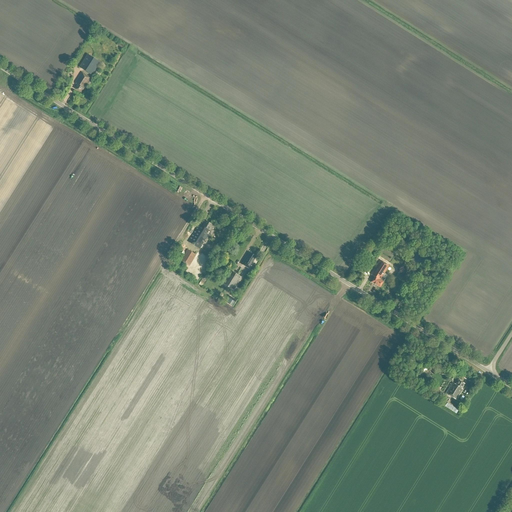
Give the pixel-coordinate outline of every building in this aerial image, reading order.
[(92,75),(100,63),(87,54),(79,67),(92,75)] [(82,93),(91,78),(82,73),(76,83),(78,84),(75,89),(82,93)] [(200,249),(214,226),(206,221),(203,226),(199,224),(189,242),(200,249)] [(190,266),(196,255),(187,250),(181,261),(190,266)] [(253,262),(256,257),(250,253),(247,258),(246,258),(242,264),(250,269),(254,263),(253,262)] [(380,287),(383,282),(385,279),(384,278),(387,275),(384,273),(389,266),(380,260),(371,275),(374,277),(371,282),(380,287)] [(360,275),(364,269),(359,267),(356,272),(360,275)] [(234,291),(242,277),(230,270),(222,284),(234,291)] [(461,389),(464,384),(458,380),(455,385),(452,383),(446,393),(456,399),(463,389),(461,389)] [(458,412),(460,408),(448,402),(446,406),(458,412)]
